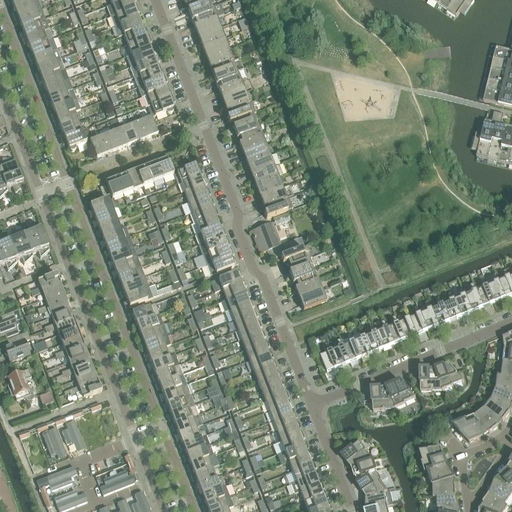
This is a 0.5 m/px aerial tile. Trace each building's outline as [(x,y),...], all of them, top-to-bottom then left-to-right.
[(10,0),(14,9),(32,2),(37,0),(36,0),(10,0)] [(18,19),(36,12),(41,10),(37,0),(32,2),(14,9),(18,19)] [(110,18),(134,9),(130,0),(127,0),(112,6),(106,8),(110,18)] [(203,0),(189,5),(191,11),(187,12),(189,17),(212,8),(209,0),(203,0)] [(441,0),(438,6),(447,12),(454,0),(441,0)] [(454,0),(447,12),(457,18),(460,13),(465,16),(474,2),(470,0),(454,0)] [(197,26),(216,19),(212,8),(189,17),(191,23),(195,21),(197,26)] [(134,9),(110,18),(114,28),(120,26),(138,19),(134,9)] [(41,10),(36,12),(18,19),(22,30),(45,20),(41,10)] [(138,19),(120,26),(114,28),(118,38),(124,36),(141,29),(138,19)] [(216,19),(197,26),(193,27),(198,39),(221,30),(216,19)] [(26,40),(43,33),(46,32),(49,31),(45,20),(22,30),(26,40)] [(141,29),(124,36),(128,47),(145,40),(141,29)] [(225,40),(221,30),(198,39),(202,49),(225,40)] [(29,50),(43,44),(50,42),(52,38),(50,32),(46,32),(43,33),(26,40),(29,50)] [(132,57),(149,50),(145,40),(128,47),(132,57)] [(206,60),(229,51),(225,40),(202,49),(206,60)] [(33,60),(51,53),(57,51),(53,41),(50,42),(43,44),(29,50),(33,60)] [(496,49),(494,60),(511,64),(511,53),(511,52),(496,49)] [(149,50),(132,57),(135,67),(153,60),(149,50)] [(37,70),(55,63),(61,61),(57,51),(51,53),(33,60),(37,70)] [(213,70),(233,62),(229,51),(206,60),(210,71),(213,70)] [(134,79),(139,77),(157,70),(153,60),(135,67),(130,69),(134,79)] [(511,64),(494,60),(491,70),(511,75),(511,64)] [(41,80),(59,73),(65,71),(61,61),(55,63),(37,70),(41,80)] [(233,62),(213,70),(215,75),(212,76),(214,81),(237,72),(233,62)] [(157,70),(139,77),(134,79),(137,89),(143,87),(161,80),(157,70)] [(511,75),(491,70),(489,81),(511,86),(511,75)] [(45,90),(63,83),(68,81),(65,71),(59,73),(41,80),(45,90)] [(221,90),(241,83),(237,72),(214,81),(216,87),(219,85),(221,90)] [(161,80),(143,87),(137,89),(141,99),(147,97),(165,90),(161,80)] [(68,81),(63,83),(45,90),(49,100),(72,91),(68,81)] [(511,86),(489,81),(486,91),(511,97),(511,86)] [(241,83),(221,90),(218,91),(222,103),(245,94),(241,83)] [(165,90),(147,97),(141,99),(145,109),(147,108),(169,100),(165,90)] [(53,110),(71,103),(76,101),(72,91),(49,100),(53,110)] [(483,102),(490,104),(511,109),(511,97),(486,91),(483,102)] [(245,94),(222,103),(227,114),(230,112),(251,104),(251,103),(249,104),(245,94)] [(173,111),(169,100),(147,108),(151,117),(154,116),(155,118),(166,114),(167,115),(168,116),(169,116),(170,116),(171,116),(171,115),(172,115),(172,114),(173,114),(173,113),(173,112),(173,111)] [(71,103),(53,110),(57,120),(75,113),(80,111),(76,101),(71,103)] [(251,104),(230,112),(232,117),(227,119),(229,125),(234,123),(254,116),(254,115),(256,115),(251,104)] [(79,124),(75,113),(57,120),(61,130),(79,124)] [(488,161),(499,115),(494,113),(492,123),(485,122),(482,136),(476,135),(472,151),(478,152),(476,158),(488,161)] [(499,115),(488,161),(498,163),(507,127),(501,126),(504,116),(499,115)] [(254,116),(234,123),(236,128),(233,129),(235,135),(258,126),(254,116)] [(141,122),(147,139),(158,135),(151,118),(141,122)] [(147,139),(141,122),(130,126),(137,143),(147,139)] [(82,134),(79,124),(61,130),(64,141),(82,134)] [(120,130),(127,147),(137,143),(130,126),(120,130)] [(258,126),(235,135),(237,140),(240,139),(242,144),(262,136),(258,126)] [(511,128),(507,127),(498,163),(509,166),(511,152),(511,128)] [(127,147),(120,130),(110,134),(117,151),(127,147)] [(82,134),(64,141),(69,151),(69,152),(70,152),(70,153),(71,153),(72,153),(73,153),(74,153),(75,152),(75,151),(76,150),(76,149),(75,148),(86,144),(86,142),(89,141),(86,132),(82,134)] [(100,138),(107,155),(117,151),(110,134),(100,138)] [(262,136),(242,144),(239,145),(243,156),(266,147),(262,136)] [(107,155),(100,138),(90,142),(96,159),(107,155)] [(247,167),(270,158),(266,147),(243,156),(247,167)] [(270,158),(247,167),(251,177),(274,168),(270,158)] [(156,163),(163,180),(173,176),(170,168),(168,161),(167,159),(156,163)] [(0,172),(3,180),(19,173),(14,160),(1,160),(4,167),(0,168),(0,172)] [(153,184),(163,180),(156,163),(146,167),(153,184)] [(181,184),(198,177),(194,167),(194,166),(193,166),(193,165),(192,165),(191,165),(190,165),(189,165),(188,166),(188,167),(187,168),(187,169),(188,170),(177,174),(177,176),(174,177),(177,186),(181,184)] [(255,188),(278,179),(283,177),(279,166),(274,168),(251,177),(255,188)] [(143,188),(153,184),(146,167),(136,171),(143,188)] [(133,192),(143,188),(136,171),(126,174),(133,192)] [(19,173),(3,180),(7,190),(12,188),(15,195),(24,187),(19,173)] [(123,196),(133,192),(126,174),(116,178),(123,196)] [(185,194),(202,187),(198,177),(181,184),(185,194)] [(123,196),(116,178),(105,182),(112,200),(123,196)] [(259,198),(282,190),(278,179),(255,188),(259,198)] [(3,180),(0,180),(0,200),(8,193),(7,190),(3,180)] [(202,187),(185,194),(189,204),(206,198),(202,187)] [(282,190),(259,198),(264,210),(267,208),(286,200),(282,190)] [(206,198),(189,204),(192,215),(210,208),(206,198)] [(267,208),(269,213),(264,215),(266,221),(293,211),(288,199),(286,200),(267,208)] [(94,218),(112,211),(116,209),(115,207),(113,203),(113,201),(109,202),(108,200),(97,204),(96,203),(95,203),(95,202),(94,202),(93,202),(92,203),(91,203),(90,204),(90,205),(90,206),(90,207),(94,218)] [(192,215),(196,225),(214,218),(210,208),(192,215)] [(98,228),(116,221),(112,211),(94,218),(98,228)] [(214,218),(196,225),(191,227),(195,237),(200,235),(218,228),(214,218)] [(120,231),(116,221),(98,228),(102,238),(120,231)] [(260,255),(269,252),(273,260),(300,249),(297,240),(280,247),(272,225),(251,233),(260,255)] [(28,245),(44,239),(39,226),(27,226),(29,232),(24,234),(24,235),(28,245)] [(218,228),(200,235),(195,237),(199,247),(204,245),(222,238),(218,228)] [(106,248),(124,241),(129,239),(126,229),(120,231),(102,238),(106,248)] [(12,251),(28,245),(24,235),(24,234),(23,232),(10,232),(13,239),(8,241),(12,251)] [(0,255),(12,251),(8,241),(7,238),(0,238),(0,255)] [(222,238),(204,245),(199,247),(202,257),(208,255),(226,248),(222,238)] [(44,239),(28,245),(32,256),(37,254),(40,260),(49,252),(44,239)] [(110,258),(128,251),(133,249),(129,239),(124,241),(106,248),(110,258)] [(28,245),(12,251),(16,262),(21,260),(24,267),(33,258),(32,256),(28,245)] [(226,248),(208,255),(202,257),(206,267),(230,258),(226,248)] [(290,268),(312,259),(307,248),(281,258),(283,264),(288,262),(290,268)] [(114,268),(131,261),(137,259),(133,249),(128,251),(110,258),(114,268)] [(17,264),(16,262),(12,251),(0,255),(0,268),(5,266),(8,273),(17,264)] [(210,278),(234,269),(230,258),(206,267),(210,278)] [(117,278),(135,271),(141,269),(137,259),(131,261),(114,268),(117,278)] [(291,280),(314,271),(310,261),(312,260),(312,259),(290,268),(292,273),(289,274),(291,280)] [(121,288),(139,281),(145,279),(141,269),(135,271),(117,278),(121,288)] [(298,288),(318,281),(314,271),(291,280),(293,285),(296,284),(298,288)] [(511,297),(511,284),(510,279),(506,271),(503,273),(506,280),(499,283),(505,300),(511,297)] [(222,292),(240,285),(236,274),(218,281),(222,292)] [(35,291),(37,296),(42,295),(41,292),(60,285),(56,275),(38,282),(40,289),(35,291)] [(487,288),(494,305),(505,300),(499,283),(495,276),(492,277),(495,285),(487,288)] [(125,298),(143,291),(149,289),(145,279),(139,281),(121,288),(125,298)] [(299,301),(322,292),(318,281),(298,288),(295,290),(299,301)] [(476,293),(483,309),(494,305),(487,288),(484,281),(481,282),(484,290),(476,293)] [(171,287),(173,293),(181,289),(179,284),(171,287)] [(60,285),(41,292),(42,295),(45,301),(64,294),(60,285)] [(222,292),(226,302),(244,295),(240,285),(222,292)] [(483,309),(476,293),(473,285),(470,287),(473,294),(465,297),(472,314),(483,309)] [(129,309),(147,302),(153,300),(149,289),(143,291),(125,298),(129,309)] [(454,302),(461,318),(472,314),(465,297),(462,290),(459,291),(462,299),(454,302)] [(322,292),(299,301),(303,312),(326,303),(322,292)] [(48,310),(67,303),(64,294),(45,301),(47,307),(42,309),(44,314),(49,312),(48,310)] [(443,307),(450,323),(461,318),(454,302),(451,294),(448,296),(451,303),(443,307)] [(226,302),(230,312),(248,305),(244,295),(226,302)] [(432,311),(439,328),(450,323),(443,307),(440,299),(436,301),(439,308),(432,311)] [(48,310),(49,312),(52,319),(70,312),(67,303),(48,310)] [(421,316),(428,332),(439,328),(432,311),(429,304),(425,305),(428,313),(421,316)] [(230,312),(234,322),(252,315),(248,305),(230,312)] [(155,306),(132,315),(136,325),(159,316),(155,306)] [(0,320),(0,338),(5,337),(6,340),(18,335),(15,327),(22,325),(20,320),(16,308),(3,312),(5,318),(0,320)] [(410,320),(417,337),(428,332),(421,316),(418,308),(414,310),(417,317),(410,320)] [(55,328),(74,321),(70,312),(52,319),(54,325),(49,327),(51,332),(56,331),(55,328)] [(399,325),(406,342),(417,337),(410,320),(407,313),(403,314),(406,322),(399,325)] [(234,322),(238,332),(256,325),(252,315),(234,322)] [(140,335),(157,328),(163,326),(159,316),(136,325),(140,335)] [(388,330),(395,346),(406,342),(399,325),(396,318),(392,319),(395,327),(388,330)] [(55,328),(56,331),(59,337),(77,330),(74,321),(55,328)] [(377,334),(383,351),(395,346),(388,330),(384,322),(381,324),(384,331),(377,334)] [(238,332),(242,342),(260,335),(256,325),(238,332)] [(163,326),(157,328),(140,335),(143,345),(167,336),(163,326)] [(365,339),(372,356),(383,351),(377,334),(373,327),(370,328),(373,336),(365,339)] [(77,330),(59,337),(62,346),(81,339),(77,330)] [(354,344),(361,360),(372,356),(365,339),(362,331),(359,333),(362,340),(354,344)] [(27,333),(16,338),(18,343),(4,349),(6,354),(5,357),(8,358),(10,364),(30,356),(24,342),(30,339),(27,333)] [(242,342),(246,352),(263,345),(260,335),(242,342)] [(505,351),(511,350),(511,335),(503,339),(505,351)] [(147,355),(165,348),(171,346),(167,336),(143,345),(147,355)] [(361,360),(354,344),(351,336),(348,338),(351,345),(343,348),(350,365),(361,360)] [(60,354),(62,359),(67,357),(66,355),(84,348),(81,339),(62,346),(65,352),(60,354)] [(218,346),(216,341),(215,341),(210,343),(212,349),(218,346)] [(332,353),(339,369),(350,365),(343,348),(340,341),(337,342),(340,350),(332,353)] [(246,352),(249,362),(267,356),(263,345),(246,352)] [(339,369),(332,353),(329,345),(326,347),(329,354),(321,358),(328,374),(339,369)] [(69,364),(88,356),(84,348),(66,355),(67,357),(69,364)] [(169,359),(165,348),(147,355),(151,365),(169,359)] [(511,350),(505,351),(500,352),(499,363),(503,363),(511,364),(511,350)] [(73,373),(91,365),(88,356),(69,364),(72,370),(67,372),(69,377),(74,375),(73,373)] [(155,375),(173,369),(179,366),(175,356),(169,359),(151,365),(155,375)] [(249,362),(253,373),(271,366),(267,356),(249,362)] [(511,364),(503,363),(501,377),(501,378),(511,379),(511,364)] [(91,365),(73,373),(74,375),(76,382),(95,374),(91,365)] [(159,386),(177,379),(182,376),(179,366),(173,369),(155,375),(159,386)] [(253,373),(257,383),(275,376),(271,366),(253,373)] [(435,371),(443,392),(453,389),(453,387),(463,384),(464,383),(449,366),(435,371)] [(443,392),(435,371),(421,371),(421,394),(432,394),(432,393),(443,392),(443,393),(443,392)] [(28,391),(24,382),(31,379),(28,372),(7,379),(11,389),(9,390),(13,399),(14,398),(16,403),(25,399),(25,400),(26,401),(27,402),(28,402),(29,402),(30,402),(31,402),(32,401),(32,400),(33,399),(33,398),(33,397),(30,390),(28,391)] [(80,391),(98,383),(95,374),(76,382),(78,388),(73,390),(76,395),(81,393),(80,391)] [(257,383),(261,393),(279,386),(275,376),(257,383)] [(496,389),(511,395),(511,379),(501,378),(501,377),(498,377),(496,389)] [(181,389),(177,379),(159,386),(163,396),(181,389)] [(98,383),(80,391),(81,393),(76,395),(78,402),(102,393),(98,383)] [(386,390),(396,411),(406,406),(405,405),(415,400),(415,401),(416,400),(400,384),(399,384),(386,390)] [(261,393),(265,403),(283,396),(279,386),(261,393)] [(167,406),(185,399),(190,397),(186,387),(181,389),(163,396),(167,406)] [(511,395),(496,389),(491,401),(510,415),(510,414),(511,408),(511,395)] [(396,411),(386,390),(372,391),(374,414),(385,413),(385,412),(395,411),(396,411)] [(43,407),(54,403),(50,394),(39,398),(43,407)] [(265,403),(269,413),(287,406),(283,396),(265,403)] [(171,416),(189,409),(194,407),(190,397),(185,399),(167,406),(171,416)] [(484,410),(498,428),(499,428),(498,428),(502,423),(503,423),(510,415),(491,401),(484,410)] [(99,405),(90,409),(92,414),(101,410),(99,405)] [(273,423),(291,416),(287,406),(269,413),(273,423)] [(175,426),(193,419),(198,417),(194,407),(189,409),(171,416),(175,426)] [(498,428),(484,410),(474,418),(483,439),(489,434),(489,435),(498,428)] [(81,412),(72,416),(74,420),(83,417),(81,412)] [(273,423),(277,433),(295,426),(291,416),(273,423)] [(178,436),(196,429),(202,427),(198,417),(193,419),(175,426),(178,436)] [(483,439),(474,418),(464,422),(465,423),(455,427),(454,428),(470,445),(470,444),(483,439)] [(63,419),(54,423),(56,427),(65,424),(63,419)] [(75,422),(67,425),(68,430),(62,432),(67,446),(74,443),(77,453),(85,450),(75,422)] [(46,426),(36,430),(38,434),(47,431),(46,426)] [(281,443),(299,436),(295,426),(277,433),(281,443)] [(182,446),(200,439),(206,437),(202,427),(196,429),(178,436),(182,446)] [(29,438),(28,433),(18,436),(20,441),(29,438)] [(281,443),(285,453),(303,446),(299,436),(281,443)] [(204,449),(200,439),(182,446),(186,456),(204,449)] [(351,469),(373,462),(372,462),(366,453),(367,453),(360,444),(342,458),(351,469)] [(285,453),(288,463),(306,456),(303,446),(285,453)] [(208,459),(204,449),(186,456),(190,466),(208,459)] [(428,473),(447,467),(441,449),(419,452),(419,453),(420,453),(423,464),(422,464),(425,475),(428,473)] [(292,473),(310,466),(306,456),(288,463),(292,473)] [(129,457),(124,459),(128,468),(133,466),(129,457)] [(212,470),(208,459),(190,466),(194,477),(212,470)] [(373,462),(351,469),(355,480),(358,487),(377,474),(373,462)] [(132,477),(136,475),(133,466),(128,468),(132,477)] [(292,473),(296,483),(314,477),(310,466),(292,473)] [(433,487),(454,480),(447,467),(428,473),(433,487)] [(47,478),(52,492),(74,484),(72,478),(77,476),(75,468),(47,478)] [(494,482),(511,493),(511,474),(508,469),(499,476),(500,477),(494,482)] [(216,480),(212,470),(194,477),(198,487),(216,480)] [(100,488),(104,498),(134,486),(129,471),(104,480),(106,486),(100,488)] [(378,473),(377,474),(358,487),(366,499),(384,494),(388,494),(388,492),(387,492),(382,484),(388,480),(382,472),(378,473)] [(300,494),(318,487),(314,477),(296,483),(300,494)] [(202,497),(220,490),(224,488),(221,478),(216,480),(198,487),(202,497)] [(454,480),(433,487),(433,499),(437,499),(456,498),(456,487),(455,487),(454,480)] [(511,496),(511,493),(494,482),(489,496),(505,506),(511,496)] [(300,494),(304,504),(322,497),(318,487),(300,494)] [(206,507),(224,500),(229,498),(225,488),(224,488),(220,490),(202,497),(206,507)] [(44,490),(40,492),(43,501),(48,499),(44,490)] [(77,491),(55,500),(59,511),(63,511),(88,503),(85,494),(79,497),(77,491)] [(132,506),(134,511),(150,511),(143,493),(136,496),(138,503),(132,506)] [(365,511),(371,511),(388,508),(394,507),(390,493),(388,494),(384,494),(366,499),(365,511)] [(479,511),(482,511),(505,511),(508,508),(505,506),(489,496),(483,504),(484,505),(479,511)] [(307,511),(312,511),(326,507),(322,497),(304,504),(307,511)] [(207,511),(222,511),(228,510),(233,508),(229,498),(224,500),(206,507),(207,511)] [(437,511),(460,511),(456,498),(437,499),(437,511)] [(43,501),(47,510),(51,508),(48,499),(43,501)] [(129,511),(125,501),(118,504),(120,511),(117,511),(129,511)]
